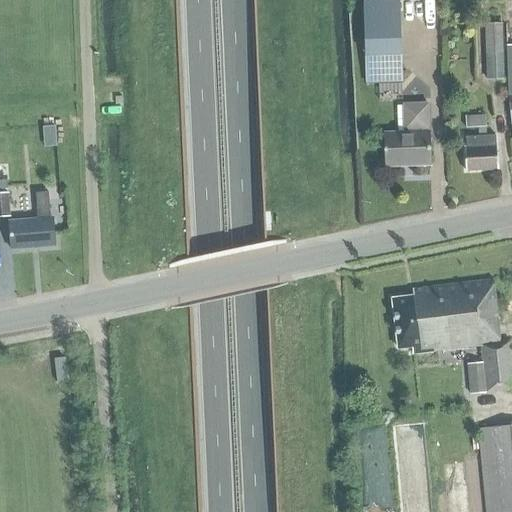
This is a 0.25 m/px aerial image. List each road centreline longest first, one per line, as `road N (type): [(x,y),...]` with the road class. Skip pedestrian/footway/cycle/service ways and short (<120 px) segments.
road 1 (trunk): [(196,0),(219,511)]
road 2 (trunk): [(256,511),(234,0)]
road 3 (tertiary): [(96,305),(511,219)]
road 4 (unclassified): [(96,305),(83,0)]
road 5 (track): [(109,511),(96,305)]
